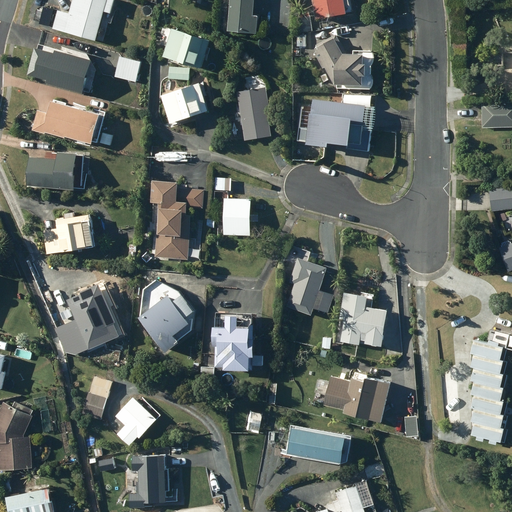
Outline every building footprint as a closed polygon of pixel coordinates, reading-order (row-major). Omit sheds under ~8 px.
[(118,0),(76,0),(73,12),(60,9),(56,28),(101,39),(108,10),(116,12),(118,0)] [(234,0),(233,28),(262,30),(263,15),(259,14),(260,0),(234,0)] [(318,0),(322,17),(353,12),(351,0),(318,0)] [(308,16),(299,16),(299,30),(308,29),(308,16)] [(167,29),(163,43),(170,45),(167,55),(206,67),(214,39),(175,27),(174,31),(167,29)] [(322,46),(324,49),(320,52),(329,67),(332,65),(342,82),(369,83),(370,73),(372,73),(373,62),(369,62),(370,53),(350,52),(340,36),(322,46)] [(32,74),(52,79),(51,82),(90,91),(98,58),(60,49),(59,52),(38,47),(32,74)] [(117,75),(140,80),(144,61),(122,56),(117,75)] [(172,78),(192,79),(193,67),(172,65),(172,78)] [(204,81),(166,95),(176,122),(213,108),(204,81)] [(240,92),(249,139),(275,134),(270,107),(273,106),(269,86),(240,92)] [(142,93),(126,89),(122,101),(139,105),(142,93)] [(321,98),(316,142),(337,144),(338,139),(360,142),(360,140),(369,141),(373,105),(374,106),(375,94),(348,92),(347,100),(321,98)] [(41,109),(36,129),(49,133),(49,131),(70,136),(70,134),(98,142),(106,113),(55,99),(52,112),(41,109)] [(511,101),(486,102),(486,127),(511,126),(511,101)] [(62,158),(32,156),(30,185),(81,188),(83,152),(62,151),(62,158)] [(157,201),(164,201),(159,256),(193,259),(197,212),(192,212),(193,205),(207,207),(209,190),(184,187),(184,181),(159,179),(157,201)] [(511,208),(511,185),(489,188),(492,211),(511,208)] [(227,233),(255,234),(256,198),(228,197),(227,233)] [(68,216),(62,217),(62,218),(60,219),(58,222),(48,229),(47,229),(50,253),(101,245),(101,243),(102,242),(99,219),(98,219),(98,217),(96,218),(96,213),(79,215),(78,211),(68,213),(68,216)] [(511,243),(501,248),(510,272),(511,270),(511,243)] [(297,283),(290,306),(316,314),(318,308),(331,312),(336,293),(324,290),(331,267),(301,257),(293,282),(297,283)] [(72,299),(81,320),(65,327),(61,318),(56,320),(70,352),(79,349),(81,353),(125,334),(120,322),(121,321),(116,310),(114,311),(104,286),(72,299)] [(345,291),(337,339),(383,346),(389,309),(367,305),(369,295),(345,291)] [(172,293),(141,316),(166,351),(182,340),(176,333),(193,321),(172,293)] [(258,336),(259,313),(233,313),(232,317),(219,316),(218,367),(230,367),(230,368),(256,369),(256,355),(261,355),(261,336),(258,336)] [(491,341),(510,346),(511,346),(511,332),(495,327),(491,341)] [(324,336),(323,346),(333,348),(334,337),(324,336)] [(188,360),(195,360),(201,360),(201,353),(201,350),(201,337),(188,337),(188,360)] [(510,346),(491,341),(481,338),(477,351),(481,352),(510,360),(511,358),(507,357),(510,346)] [(205,345),(204,362),(212,362),(213,345),(205,345)] [(0,386),(4,387),(12,354),(0,350),(0,386)] [(481,352),(477,365),(481,366),(510,375),(511,372),(507,371),(510,360),(481,352)] [(481,366),(477,379),(481,380),(511,388),(511,385),(508,384),(510,375),(481,366)] [(350,409),(350,411),(387,420),(397,381),(372,375),(371,380),(358,376),(357,381),(336,376),(328,403),(350,409)] [(85,414),(103,419),(114,381),(96,376),(85,414)] [(217,385),(227,385),(227,377),(218,377),(217,385)] [(508,399),(511,388),(481,380),(477,393),(482,394),(511,402),(511,400),(508,399)] [(508,412),(511,402),(482,394),(478,406),(482,407),(511,416),(511,413),(508,412)] [(130,424),(121,434),(134,445),(143,435),(143,436),(161,417),(138,395),(120,415),(130,424)] [(0,442),(2,442),(4,469),(36,467),(34,436),(27,436),(27,434),(37,415),(35,414),(38,409),(18,399),(15,405),(7,401),(0,415),(0,442)] [(511,426),(508,426),(511,416),(482,407),(478,420),(481,421),(511,429),(511,426)] [(405,416),(407,436),(419,435),(418,415),(405,416)] [(254,425),(262,427),(264,420),(256,418),(254,425)] [(491,436),(497,438),(496,441),(504,443),(505,439),(508,440),(511,429),(481,421),(477,433),(483,435),(482,438),(490,440),(491,436)] [(298,425),(293,453),(348,462),(352,435),(298,425)] [(96,448),(97,455),(105,454),(104,447),(96,448)] [(143,493),(132,493),(132,507),(149,506),(149,502),(172,501),(171,454),(135,455),(136,469),(142,469),(143,493)] [(116,457),(101,459),(103,470),(117,468),(116,457)] [(344,499),(331,503),(333,511),(339,511),(347,509),(348,511),(371,511),(370,506),(380,503),(373,479),(362,482),(362,484),(341,490),(344,499)] [(55,487),(13,495),(15,511),(61,511),(59,499),(57,500),(55,487)]
